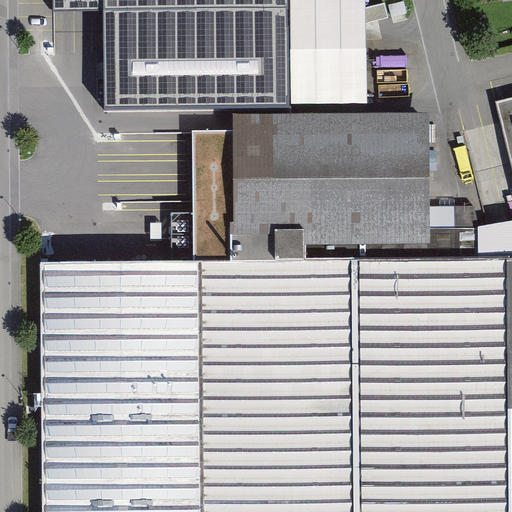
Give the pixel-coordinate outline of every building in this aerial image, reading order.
[(53,0),(54,11),(104,10),(103,0),(53,0)] [(289,0),(103,0),(104,10),(289,8),(289,0)] [(390,5),(392,17),(407,13),(405,1),(390,5)] [(359,10),(362,24),(389,18),(385,3),(359,10)] [(289,8),(104,10),(105,109),(291,107),(289,8)] [(194,261),(41,263),(42,511),(511,511),(511,99),(497,103),(511,163),(511,257),(479,258),(479,227),(473,207),(426,207),(425,128),(234,131),(193,131),(194,261)] [(234,131),(425,128),(425,113),(233,115),(234,131)] [(479,258),(511,257),(511,221),(479,227),(479,258)]
